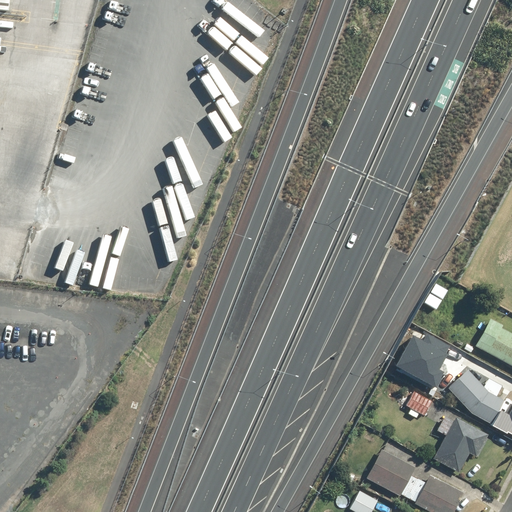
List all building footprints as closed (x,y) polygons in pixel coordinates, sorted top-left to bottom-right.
[(511,334),(488,321),(474,347),(511,367),(511,334)] [(410,334),(393,367),(435,390),(445,372),(439,369),(450,348),(424,333),(420,340),(410,334)] [(466,371),(447,387),(469,413),(491,426),(503,405),(486,395),(466,371)] [(411,391),(403,403),(423,417),(431,404),(411,391)] [(455,420),(443,414),(434,430),(444,436),(431,459),(457,473),(468,454),(474,458),(485,436),(455,420)] [(413,467),(381,450),(365,480),(397,497),(399,493),(415,502),(413,505),(425,511),(451,511),(461,494),(430,477),(426,485),(408,475),(413,467)] [(358,493),(349,509),(354,511),(371,511),(377,503),(358,493)]
